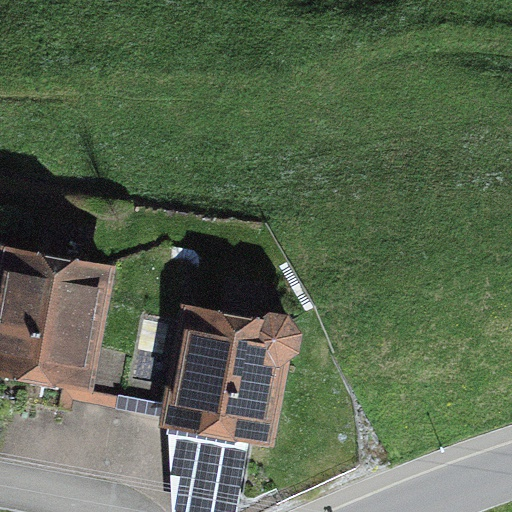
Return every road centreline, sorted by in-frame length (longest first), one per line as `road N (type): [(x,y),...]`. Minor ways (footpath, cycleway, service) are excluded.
road 1 (unclassified): [(511,467),(392,511)]
road 2 (residential): [(121,511),(83,493),(0,479)]
